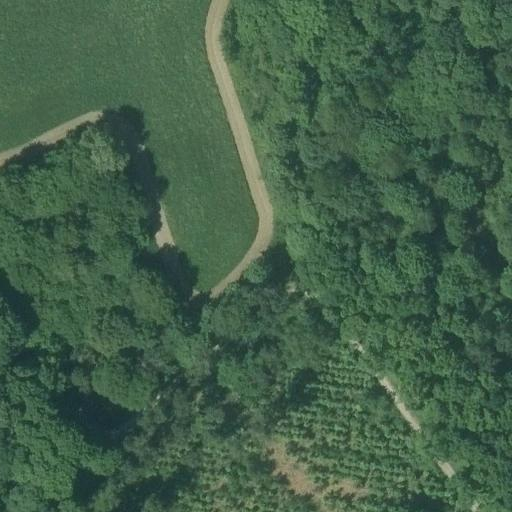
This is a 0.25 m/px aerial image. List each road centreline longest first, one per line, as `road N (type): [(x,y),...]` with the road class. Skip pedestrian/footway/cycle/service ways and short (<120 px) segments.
road 1 (track): [(468,511),(297,274),(65,511)]
road 2 (unknown): [(297,274),(267,405),(196,483),(132,511)]
road 3 (track): [(0,317),(111,466)]
